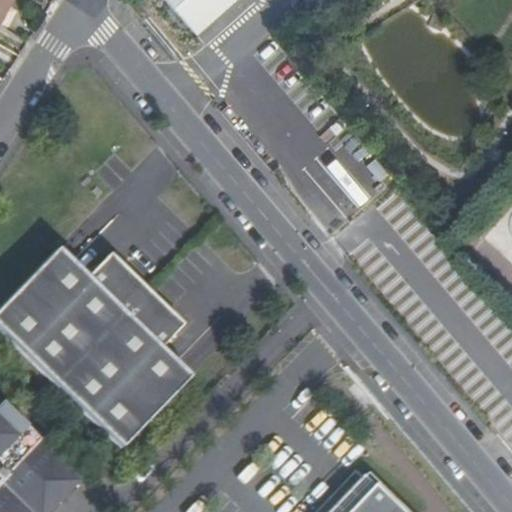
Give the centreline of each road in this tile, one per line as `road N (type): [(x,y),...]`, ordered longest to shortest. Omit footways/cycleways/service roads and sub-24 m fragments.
road 1 (unclassified): [(511,509),(82,4)]
road 2 (residential): [(0,131),(82,4)]
